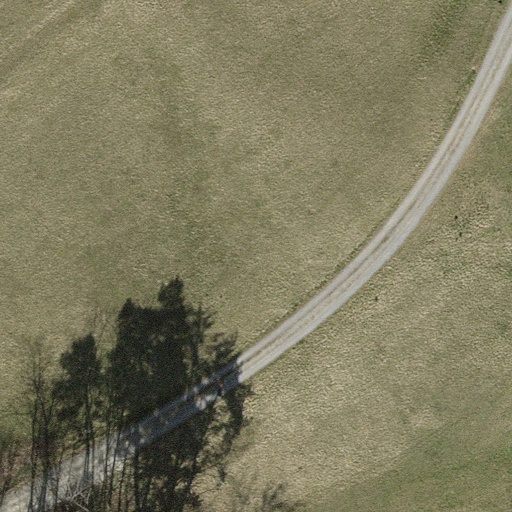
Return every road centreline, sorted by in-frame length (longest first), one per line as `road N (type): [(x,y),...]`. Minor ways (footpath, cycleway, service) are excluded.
road 1 (track): [(39,511),(321,322),(438,201),(511,32)]
road 2 (track): [(205,511),(321,322)]
